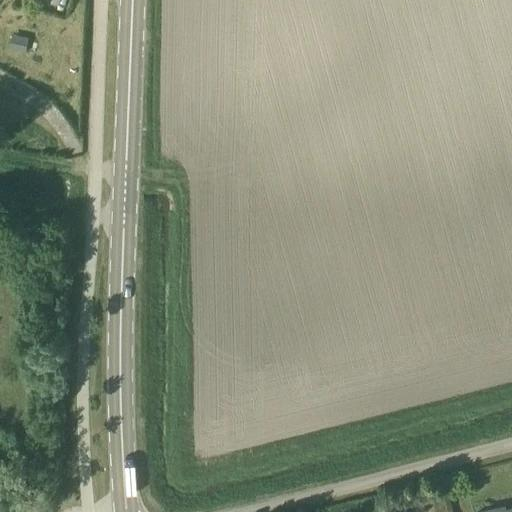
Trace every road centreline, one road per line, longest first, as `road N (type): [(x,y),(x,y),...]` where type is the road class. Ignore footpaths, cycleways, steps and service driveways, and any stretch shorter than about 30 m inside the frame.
road 1 (primary): [(129,511),(125,228),(137,0)]
road 2 (unclassified): [(232,511),(511,447)]
road 3 (track): [(0,162),(128,175)]
